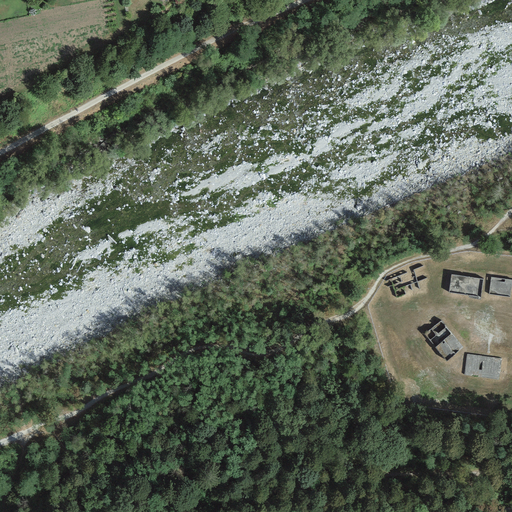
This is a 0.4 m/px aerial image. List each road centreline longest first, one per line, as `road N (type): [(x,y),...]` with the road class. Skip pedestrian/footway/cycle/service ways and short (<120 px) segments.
road 1 (track): [(0,443),(204,350),(274,351),(353,309),(384,273),(472,247),(511,214)]
road 2 (track): [(327,0),(147,78),(0,157)]
road 3 (unknown): [(204,350),(166,511)]
